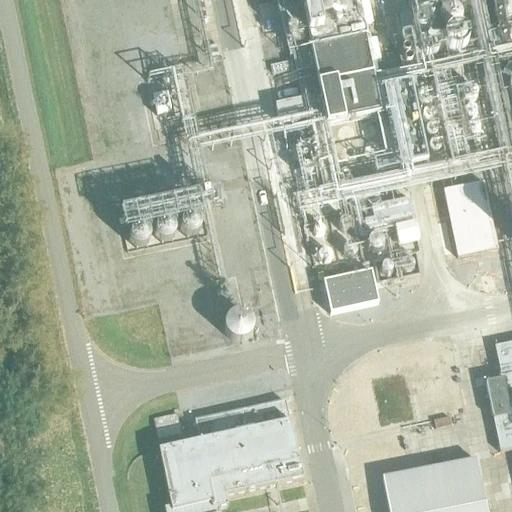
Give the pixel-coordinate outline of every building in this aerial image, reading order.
[(172,97),(158,100),(161,113),(175,110),(172,97)] [(122,201),(140,246),(172,234),(167,222),(208,206),(198,180),(153,198),(150,190),(122,201)] [(348,183),(348,197),(366,197),(366,184),(348,183)] [(460,260),(499,251),(485,184),(445,192),(460,260)] [(371,274),(322,284),(329,317),(378,306),(374,291),(374,288),(373,286),(373,283),(371,274)] [(245,309),(228,321),(244,344),(261,332),(245,309)] [(490,379),(502,448),(511,446),(511,341),(497,344),(503,377),(490,379)] [(435,373),(459,369),(455,344),(430,349),(435,373)] [(423,351),(412,352),(414,371),(424,370),(423,351)] [(368,358),(370,381),(406,378),(404,355),(368,358)] [(158,455),(170,511),(224,511),(226,511),(224,501),(303,484),(285,404),(196,423),(201,445),(158,455)] [(388,511),(486,511),(476,463),(382,483),(388,511)]
